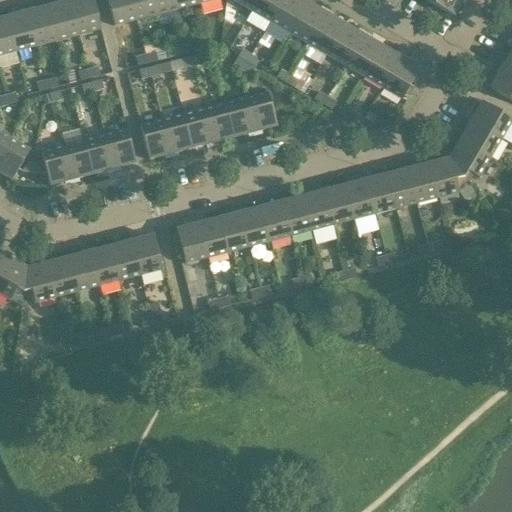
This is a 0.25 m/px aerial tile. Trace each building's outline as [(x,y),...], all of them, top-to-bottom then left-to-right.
[(92,0),(76,0),(69,2),(78,36),(100,30),(92,0)] [(106,0),(114,27),(135,21),(129,0),(106,0)] [(129,0),(135,21),(156,16),(152,0),(129,0)] [(152,0),(156,16),(177,10),(174,0),(152,0)] [(174,0),(177,10),(198,5),(197,0),(174,0)] [(251,12),(257,0),(231,0),(231,1),(251,12)] [(257,0),(251,12),(270,23),(282,0),(257,0)] [(306,3),(300,0),(282,0),(270,23),(288,34),(306,3)] [(422,0),(452,17),(462,0),(422,0)] [(78,36),(69,2),(48,7),(57,41),(78,36)] [(325,14),(306,3),(288,34),(307,45),(325,14)] [(48,7),(27,13),(36,47),(57,41),(48,7)] [(36,47),(27,13),(6,18),(15,52),(36,47)] [(344,25),(325,14),(307,45),(326,56),(344,25)] [(6,18),(0,19),(0,56),(15,52),(6,18)] [(362,36),(344,25),(326,56),(345,67),(362,36)] [(381,47),(362,36),(345,67),(363,78),(381,47)] [(186,44),(189,53),(199,51),(196,42),(186,44)] [(189,53),(186,44),(177,47),(179,56),(189,53)] [(400,58),(381,47),(363,78),(382,89),(400,58)] [(237,58),(246,63),(251,55),(242,50),(237,58)] [(501,70),(511,76),(511,51),(501,70)] [(144,55),(147,65),(157,62),(154,53),(144,55)] [(147,65),(144,55),(135,58),(137,67),(147,65)] [(189,58),(192,67),(202,64),(200,55),(189,58)] [(246,63),(254,69),(259,60),(251,55),(246,63)] [(192,67),(189,58),(180,61),(182,69),(192,67)] [(232,66),(241,71),(246,63),(237,58),(232,66)] [(419,70),(400,58),(382,89),(401,100),(419,70)] [(249,76),(254,69),(246,63),(241,71),(249,76)] [(147,69),(150,78),(160,75),(158,66),(147,69)] [(97,68),(87,70),(90,79),(99,77),(97,68)] [(150,78),(147,69),(138,71),(140,80),(150,78)] [(79,82),(90,79),(87,70),(77,73),(79,82)] [(489,89),(511,102),(511,76),(501,70),(489,89)] [(276,79),(284,84),(289,75),(281,71),(276,79)] [(289,75),(284,84),(293,89),(298,80),(289,75)] [(55,78),(45,81),(48,90),(57,88),(55,78)] [(38,93),(48,90),(45,81),(35,84),(38,93)] [(100,81),(90,83),(93,93),(103,90),(100,81)] [(93,93),(90,83),(80,86),(83,95),(93,93)] [(48,95),(51,104),(61,101),(58,92),(48,95)] [(313,100),(322,106),(327,97),(318,92),(313,100)] [(4,96),(7,106),(17,103),(14,93),(4,96)] [(245,99),(254,133),(276,128),(267,93),(245,99)] [(327,97),(322,106),(331,111),(336,102),(327,97)] [(224,105),(233,139),(254,133),(245,99),(224,105)] [(481,103),(470,122),(500,140),(511,121),(481,103)] [(203,110),(212,144),(233,139),(224,105),(203,110)] [(182,116),(191,150),(212,144),(203,110),(182,116)] [(351,122),(359,127),(364,120),(355,115),(351,122)] [(161,121),(170,155),(191,150),(182,116),(161,121)] [(364,120),(359,127),(368,133),(372,125),(364,120)] [(139,127),(148,161),(170,155),(161,121),(139,127)] [(470,122),(459,140),(490,158),(500,140),(470,122)] [(135,164),(126,130),(104,136),(113,170),(135,164)] [(0,155),(9,140),(0,134),(0,155)] [(92,176),(113,170),(104,136),(83,142),(92,176)] [(9,140),(0,155),(0,175),(11,182),(29,151),(9,140)] [(490,158),(459,140),(448,159),(465,181),(472,175),(478,178),(490,158)] [(71,181),(92,176),(83,142),(62,147),(71,181)] [(49,187),(71,181),(62,147),(40,153),(49,187)] [(448,159),(426,165),(435,199),(458,193),(457,187),(465,181),(448,159)] [(31,174),(33,161),(28,161),(21,173),(31,174)] [(33,161),(31,174),(42,176),(38,162),(33,161)] [(426,165),(405,170),(414,205),(435,199),(426,165)] [(405,170),(385,176),(394,210),(414,205),(405,170)] [(385,176),(364,181),(373,216),(394,210),(385,176)] [(364,181),(343,187),(352,221),(373,216),(364,181)] [(343,187),(322,192),(331,226),(352,221),(343,187)] [(322,192),(301,198),(310,232),(331,226),(322,192)] [(301,198),(280,203),(289,237),(310,232),(301,198)] [(280,203),(259,209),(268,243),(289,237),(280,203)] [(259,209),(239,214),(248,248),(268,243),(259,209)] [(239,214),(218,219),(227,254),(248,248),(239,214)] [(218,219),(197,225),(206,259),(227,254),(218,219)] [(206,259),(197,225),(175,231),(184,265),(206,259)] [(152,236),(131,242),(140,276),(161,271),(152,236)] [(119,282),(140,276),(131,242),(110,248),(119,282)] [(429,255),(438,252),(436,244),(427,246),(429,255)] [(429,255),(427,246),(417,249),(419,257),(429,255)] [(110,248),(89,253),(98,287),(119,282),(110,248)] [(78,292),(98,287),(89,253),(69,258),(78,292)] [(387,265),(397,263),(395,255),(385,257),(387,265)] [(387,265),(385,257),(375,260),(377,268),(387,265)] [(26,269),(7,258),(0,270),(0,294),(10,301),(13,295),(23,296),(26,269)] [(69,258),(48,264),(57,298),(78,292),(69,258)] [(34,304),(57,298),(48,264),(26,269),(23,296),(32,298),(34,304)] [(346,281),(356,279),(354,270),(344,273),(346,281)] [(346,281),(344,273),(334,275),(337,283),(346,281)] [(303,287),(312,285),(310,276),(300,279),(303,287)] [(303,287),(300,279),(291,281),(293,290),(303,287)] [(259,290),(261,298),(271,296),(268,287),(259,290)] [(261,298),(259,290),(249,292),(251,301),(261,298)] [(219,309),(229,307),(226,298),(217,301),(219,309)] [(219,309),(217,301),(207,303),(210,312),(219,309)] [(157,304),(148,306),(151,317),(160,315),(157,304)] [(152,327),(162,324),(160,316),(150,318),(152,327)] [(152,327),(150,318),(140,321),(143,329),(152,327)] [(111,338),(120,335),(118,327),(108,329),(111,338)] [(111,338),(108,329),(99,332),(101,340),(111,338)] [(69,349),(78,346),(76,338),(67,340),(69,349)]
